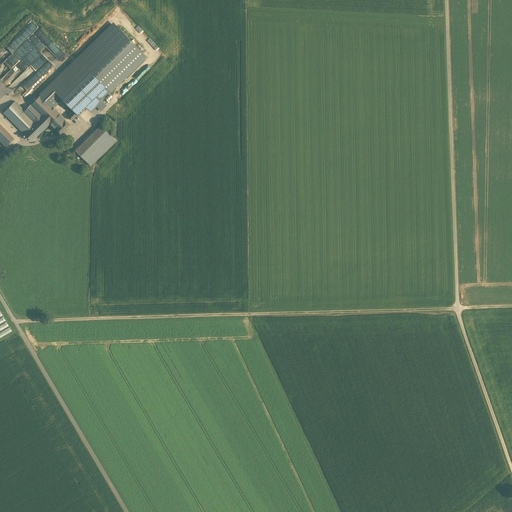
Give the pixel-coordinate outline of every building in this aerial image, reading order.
[(57,60),(64,52),(37,29),(36,33),(36,29),(35,32),(37,36),(35,39),(40,41),(38,48),(27,39),(19,49),(15,49),(15,56),(12,58),(16,61),(16,59),(19,63),(13,66),(20,76),(39,54),(47,57),(47,62),(44,64),(47,68),(54,64),(48,59),(50,54),(53,58),(51,58),(51,60),(57,60)] [(5,55),(10,60),(11,59),(8,56),(16,48),(15,47),(17,44),(13,40),(2,51),(5,54),(3,55),(4,56),(5,55)] [(58,78),(50,85),(61,97),(74,110),(78,114),(85,107),(58,78)] [(50,124),(60,114),(52,106),(61,97),(50,85),(31,104),(42,115),(50,124)] [(35,121),(24,110),(15,101),(4,113),(23,133),(35,121)] [(42,115),(31,104),(24,110),(35,121),(42,115)] [(78,114),(74,110),(68,116),(72,120),(78,114)] [(55,129),(65,119),(60,114),(50,124),(55,129)] [(32,141),(50,124),(42,115),(35,121),(23,133),(32,141)] [(55,129),(60,134),(70,124),(65,119),(55,129)] [(13,139),(0,125),(0,140),(6,146),(13,139)] [(101,125),(76,150),(91,165),(116,140),(104,128),(101,125)]
